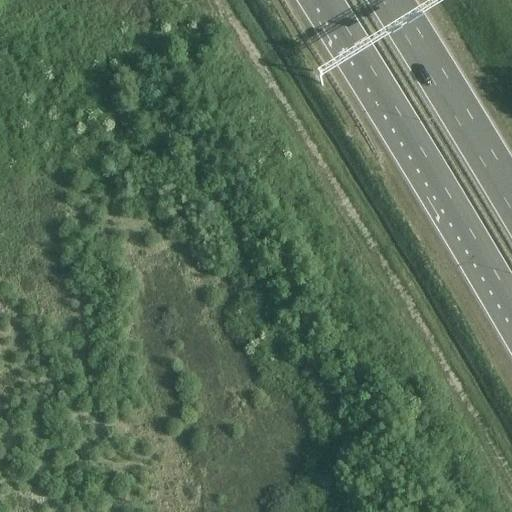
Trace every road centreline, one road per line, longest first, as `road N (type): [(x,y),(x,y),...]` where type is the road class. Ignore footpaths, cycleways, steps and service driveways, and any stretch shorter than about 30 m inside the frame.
road 1 (trunk): [(328,0),(511,297)]
road 2 (trunk): [(511,198),(386,0)]
